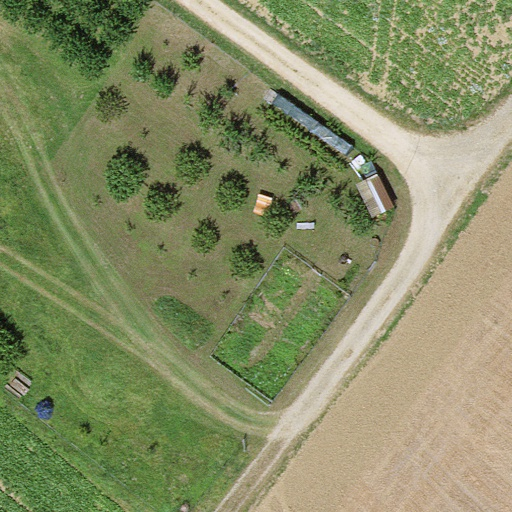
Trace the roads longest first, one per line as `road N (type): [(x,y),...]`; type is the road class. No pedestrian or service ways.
road 1 (track): [(220,511),(412,260),(445,179),(511,108)]
road 2 (track): [(193,0),(445,179)]
